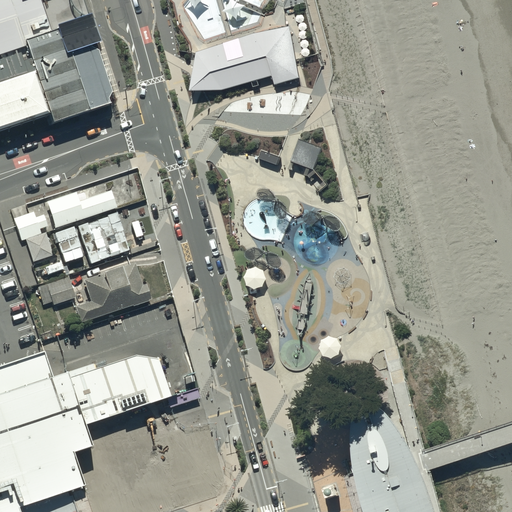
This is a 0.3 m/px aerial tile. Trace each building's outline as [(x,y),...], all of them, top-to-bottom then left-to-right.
[(0,0),(0,131),(48,116),(51,125),(109,105),(107,100),(110,93),(96,52),(90,49),(89,47),(98,43),(89,16),(83,0),(0,0)] [(195,72),(192,95),(195,95),(200,94),(223,93),(259,82),(267,80),(273,78),(275,87),(301,81),(297,61),(291,29),(284,30),(256,35),(197,55),(195,72)] [(328,84),(318,87),(322,104),(332,101),(328,84)] [(324,150),(300,141),(292,164),(316,172),(324,150)] [(280,158),(262,151),(259,161),(277,167),(280,158)] [(76,193),(47,202),(56,229),(117,209),(112,192),(79,203),(76,193)] [(34,213),(14,219),(22,242),(27,241),(42,236),(41,231),(49,229),(44,214),(35,217),(34,213)] [(99,232),(79,238),(87,263),(102,258),(102,261),(109,259),(108,256),(129,249),(119,220),(113,221),(112,217),(96,222),(99,232)] [(42,236),(27,241),(35,263),(54,257),(47,234),(42,236)] [(80,324),(152,301),(147,286),(143,287),(136,266),(83,283),(89,303),(75,307),(80,324)] [(76,299),(69,279),(40,289),(45,304),(52,302),(53,306),(76,299)] [(165,399),(170,397),(158,361),(135,357),(97,371),(94,365),(53,380),(45,360),(0,374),(0,511),(20,511),(20,510),(72,492),(84,489),(72,453),(93,446),(87,426),(165,399)] [(197,389),(168,399),(170,408),(200,398),(197,389)] [(354,410),(351,416),(349,427),(348,440),(348,451),(349,461),(350,473),(352,483),(355,495),(359,510),(359,511),(434,511),(427,489),(422,478),(419,469),(415,461),(410,451),(402,435),(394,424),(385,411),(377,403),(370,399),(365,399),(360,400),(356,405),(354,410)] [(130,459),(134,471),(106,479),(109,488),(85,494),(91,511),(183,511),(220,500),(233,478),(217,432),(211,434),(207,425),(157,441),(153,443),(146,419),(98,435),(108,466),(130,459)] [(326,493),(327,499),(337,496),(336,490),(334,485),(324,488),(326,493)] [(78,511),(72,492),(20,510),(20,511),(78,511)]
